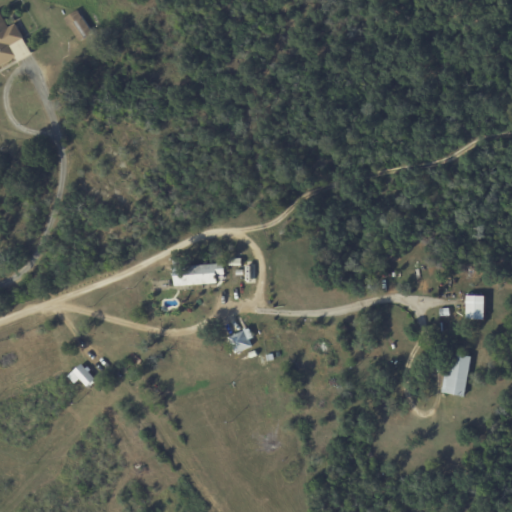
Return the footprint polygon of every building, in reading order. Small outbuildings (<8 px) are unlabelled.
[(93,33),(78,10),(65,18),(80,41),(93,33)] [(0,65),(14,59),(15,62),(31,54),(16,23),(8,27),(0,11),(0,65)] [(175,286),(217,284),(217,275),(225,275),(225,263),(173,265),(175,286)] [(486,296),(467,295),(467,319),(486,320),(486,296)] [(254,347),(249,330),(230,336),(235,353),(254,347)] [(465,397),(472,357),(452,353),(445,393),(465,397)] [(69,376),(75,384),(80,379),(87,387),(96,379),(83,363),(69,376)]
